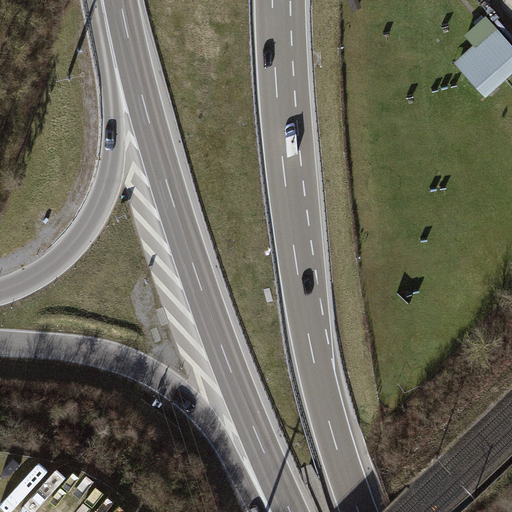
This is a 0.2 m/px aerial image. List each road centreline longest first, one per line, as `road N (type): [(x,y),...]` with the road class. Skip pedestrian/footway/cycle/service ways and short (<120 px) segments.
road 1 (motorway): [(123,13),(193,266),(290,511)]
road 2 (motorway): [(360,511),(333,433),(298,265),(274,0)]
road 3 (motorway): [(0,342),(90,350),(154,373),(189,398),(289,511)]
road 4 (motorway): [(123,13),(114,154),(103,197),(60,258),(0,290)]
